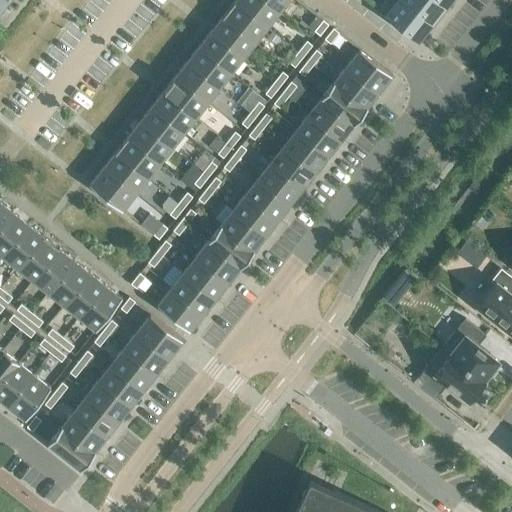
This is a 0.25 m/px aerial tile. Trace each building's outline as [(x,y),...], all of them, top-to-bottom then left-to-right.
[(263,0),(234,0),(234,1),(266,26),(278,11),(263,0)] [(263,0),(278,11),(286,0),(263,0)] [(383,0),(377,9),(417,41),(431,23),(401,0),(383,0)] [(401,0),(431,23),(444,6),(436,0),(401,0)] [(254,42),(266,26),(234,1),(221,17),(254,42)] [(221,17),(209,32),(242,57),(254,42),(221,17)] [(322,19),(314,30),(319,35),(328,23),(322,19)] [(333,27),(324,38),(329,42),(338,31),(333,27)] [(279,36),(272,31),(268,36),(276,41),(279,36)] [(230,72),(242,57),(209,32),(197,46),(230,72)] [(312,44),(306,40),(298,51),(303,55),(312,44)] [(197,46),(186,61),(218,87),(230,72),(197,46)] [(359,48),(345,65),(378,91),(391,74),(359,48)] [(321,53),(315,49),(307,60),(312,64),(321,53)] [(298,51),(289,62),(294,66),(303,55),(298,51)] [(307,60),(298,71),(303,75),(312,64),(307,60)] [(206,102),(218,87),(186,61),(174,76),(206,102)] [(366,105),(378,91),(345,65),(334,80),(366,105)] [(287,75),(282,71),(273,82),(279,86),(287,75)] [(174,76),(162,91),(194,117),(206,102),(174,76)] [(296,85),(290,80),(282,91),(287,96),(296,85)] [(367,106),(366,105),(334,80),(320,97),(352,123),(353,124),(367,106)] [(273,82),(265,93),(270,97),(279,86),(273,82)] [(194,117),(162,91),(150,106),(183,132),(194,117)] [(282,91),(273,102),(278,107),(287,96),(282,91)] [(340,138),(352,123),(320,97),(308,112),(340,138)] [(264,105),(259,101),(250,112),(255,116),(264,105)] [(150,106),(138,121),(171,147),(183,132),(150,106)] [(250,112),(241,123),(247,127),(255,116),(250,112)] [(271,116),(265,112),(257,123),(262,127),(271,116)] [(328,154),(340,138),(308,112),(295,128),(328,154)] [(171,147),(138,121),(127,136),(159,161),(171,147)] [(257,123),(248,134),(253,138),(262,127),(257,123)] [(315,170),(328,154),(295,128),(283,144),(315,170)] [(240,135),(235,131),(226,142),(231,146),(240,135)] [(127,136),(114,152),(146,177),(159,161),(127,136)] [(226,142),(217,153),(223,157),(231,146),(226,142)] [(245,148),(240,144),(231,155),(237,159),(245,148)] [(303,185),(315,170),(283,144),(270,160),(303,185)] [(146,177),(114,152),(102,167),(135,192),(146,177)] [(231,155),(223,166),(228,170),(237,159),(231,155)] [(290,201),(303,185),(270,160),(258,176),(290,201)] [(216,165),(211,161),(202,172),(208,176),(216,165)] [(89,182),(88,183),(121,209),(135,192),(102,167),(90,183),(89,182)] [(202,172),(194,183),(199,187),(208,176),(202,172)] [(220,180),(215,176),(206,187),(211,191),(220,180)] [(277,218),(290,201),(258,176),(245,192),(277,218)] [(206,187),(197,198),(203,202),(211,191),(206,187)] [(183,207),(192,195),(187,191),(178,202),(183,207)] [(265,234),(277,218),(245,192),(233,208),(265,234)] [(0,224),(12,210),(0,201),(0,224)] [(178,202),(169,214),(175,218),(183,207),(178,202)] [(181,219),(186,223),(195,212),(190,208),(181,219)] [(253,248),(265,234),(233,208),(221,223),(254,249),(253,248)] [(0,224),(0,254),(2,255),(28,223),(12,210),(0,224)] [(181,219),(172,230),(178,234),(186,223),(181,219)] [(2,255),(17,267),(42,235),(28,223),(2,255)] [(162,223),(153,233),(153,234),(158,238),(167,227),(162,223)] [(240,266),(254,249),(221,223),(207,240),(240,266)] [(17,267),(32,280),(58,247),(42,235),(17,267)] [(170,243),(165,239),(156,250),(161,254),(170,243)] [(240,267),(240,266),(207,240),(195,256),(227,281),(239,266),(240,267)] [(464,257),(472,247),(465,241),(457,252),(464,257)] [(32,280),(47,292),(73,259),(58,247),(32,280)] [(156,250),(147,261),(153,265),(161,254),(156,250)] [(182,271),(215,297),(227,281),(195,256),(182,271)] [(47,292),(63,304),(89,272),(73,259),(47,292)] [(495,282),(477,305),(511,332),(511,276),(501,268),(491,280),(495,282)] [(203,312),(215,297),(182,271),(171,286),(203,312)] [(63,304),(78,316),(104,283),(89,272),(63,304)] [(144,276),(139,272),(130,283),(136,287),(144,276)] [(120,296),(104,283),(78,316),(95,329),(122,296),(121,295),(120,296)] [(189,329),(203,312),(171,286),(157,304),(189,329)] [(0,295),(7,302),(12,295),(1,287),(0,288),(0,295)] [(399,296),(389,288),(381,297),(391,305),(399,296)] [(129,296),(120,307),(126,312),(135,301),(129,296)] [(21,302),(16,309),(27,317),(32,311),(21,302)] [(32,311),(27,317),(38,326),(43,320),(32,311)] [(13,313),(8,319),(19,328),(24,322),(13,313)] [(150,313),(149,313),(136,330),(168,356),(182,338),(150,313)] [(441,347),(486,382),(496,369),(493,367),(498,360),(477,344),(485,334),(464,318),(441,347)] [(117,323),(111,319),(102,330),(108,334),(117,323)] [(24,322),(19,328),(30,337),(35,330),(24,322)] [(52,327),(47,333),(58,342),(63,335),(52,327)] [(102,330),(93,341),(99,345),(108,334),(102,330)] [(155,372),(168,356),(136,330),(123,346),(155,372)] [(63,335),(58,342),(69,350),(74,344),(63,335)] [(43,337),(43,338),(38,344),(49,352),(54,346),(43,337)] [(54,346),(49,352),(60,361),(65,355),(54,346)] [(143,388),(155,372),(123,346),(111,362),(143,388)] [(475,395),(486,382),(441,347),(418,377),(438,393),(446,383),(456,391),(468,400),(473,394),(475,395)] [(0,384),(19,361),(3,348),(0,351),(0,384)] [(86,349),(78,360),(84,365),(92,354),(86,349)] [(69,371),(75,376),(84,365),(78,360),(69,371)] [(19,361),(0,384),(0,399),(8,405),(34,373),(19,361)] [(131,403),(143,388),(111,362),(99,377),(131,403)] [(50,386),(34,373),(8,405),(24,418),(50,386)] [(118,419),(131,403),(99,377),(86,393),(118,419)] [(68,386),(62,381),(53,392),(59,397),(68,386)] [(53,392),(44,403),(50,408),(59,397),(53,392)] [(106,434),(118,419),(86,393),(74,409),(106,434)] [(94,449),(106,434),(74,409),(61,425),(94,451),(95,450),(94,449)] [(35,415),(26,426),(32,430),(41,419),(35,415)] [(80,469),(94,451),(61,425),(47,442),(80,469)] [(381,511),(309,477),(292,511),(381,511)]
